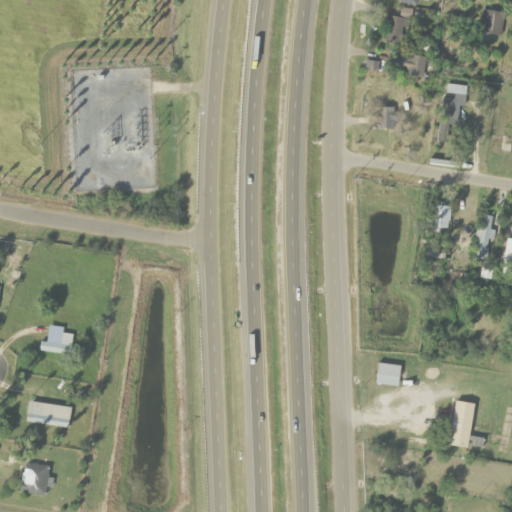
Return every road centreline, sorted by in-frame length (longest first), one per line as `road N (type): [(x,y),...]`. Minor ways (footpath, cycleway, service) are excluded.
road 1 (secondary): [(220,0),(204,108),(211,511)]
road 2 (motorway): [(296,511),(292,122),(309,0)]
road 3 (motorway): [(252,120),(249,511)]
road 4 (secondary): [(350,511),(334,161)]
road 5 (residential): [(202,241),(0,211)]
road 6 (secondary): [(334,161),(347,0)]
road 7 (residential): [(511,184),(354,162)]
road 8 (motorway): [(268,0),(252,120)]
